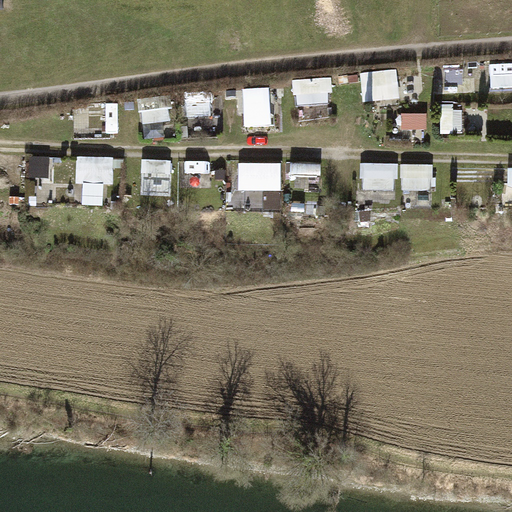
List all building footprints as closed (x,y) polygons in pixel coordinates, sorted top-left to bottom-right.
[(401,71),(364,74),(367,108),(403,105),(401,71)] [(299,109),(337,107),(335,79),(297,81),(299,109)] [(145,125),(173,121),(171,105),(143,109),(145,125)] [(431,115),(406,115),(406,134),(431,134),(431,115)] [(30,163),(34,180),(55,175),(51,158),(30,163)] [(81,188),(118,187),(117,158),(79,159),(81,188)] [(144,187),(169,188),(169,163),(145,162),(144,187)] [(285,194),(286,165),(242,164),(242,193),(285,194)] [(298,196),(323,195),(322,165),(297,166),(298,196)] [(399,191),(399,165),(364,165),(364,191),(399,191)] [(402,165),(401,196),(408,196),(408,207),(435,208),(436,166),(402,165)] [(265,193),(263,211),(282,214),(285,196),(265,193)]
